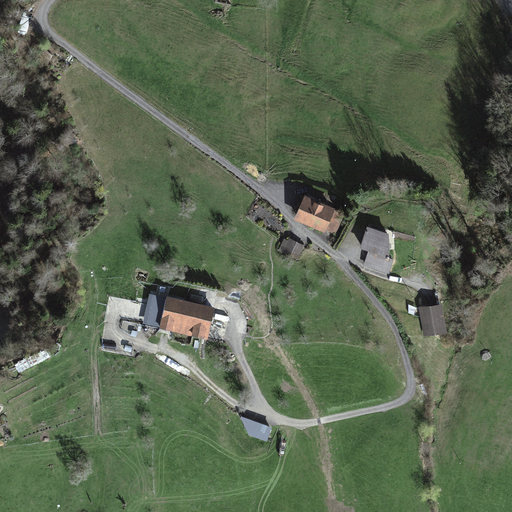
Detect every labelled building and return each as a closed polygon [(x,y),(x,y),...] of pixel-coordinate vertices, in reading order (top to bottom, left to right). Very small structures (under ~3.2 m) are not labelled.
[(335,208),(301,196),(293,219),(327,230),(335,208)] [(387,232),(366,226),(360,247),(368,250),(364,267),(391,275),(395,260),(387,256),(387,232)] [(285,239),(279,253),(298,261),(304,247),(285,239)] [(215,306),(151,293),(145,325),(209,338),(215,306)] [(442,305),(418,309),(423,339),(447,335),(442,305)] [(116,308),(115,317),(132,319),(133,310),(116,308)] [(19,371),(50,355),(46,346),(15,363),(19,371)] [(271,429),(240,417),(250,435),(266,442),(271,429)]
